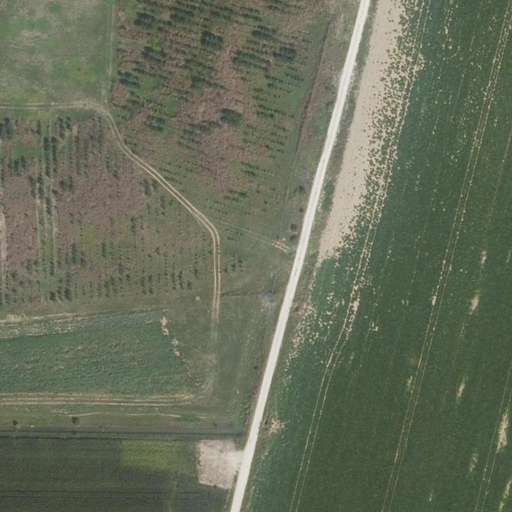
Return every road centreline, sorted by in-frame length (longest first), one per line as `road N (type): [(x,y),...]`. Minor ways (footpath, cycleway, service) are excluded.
road 1 (track): [(0,399),(192,401),(208,385),(217,299),(215,238),(207,224),(121,146),(92,106),(0,103)]
road 2 (track): [(364,0),(234,511)]
